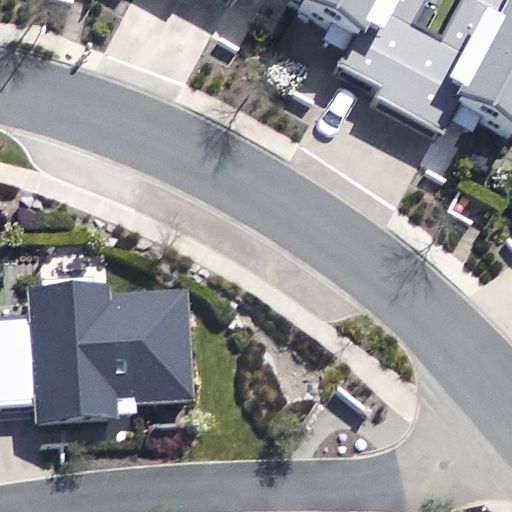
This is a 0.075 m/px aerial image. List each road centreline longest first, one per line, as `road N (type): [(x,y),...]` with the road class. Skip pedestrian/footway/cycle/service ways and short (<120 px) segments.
road 1 (residential): [(0,91),(112,120),(317,223),(394,285),(511,403)]
road 2 (residential): [(511,444),(430,479),(105,497),(1,511)]
